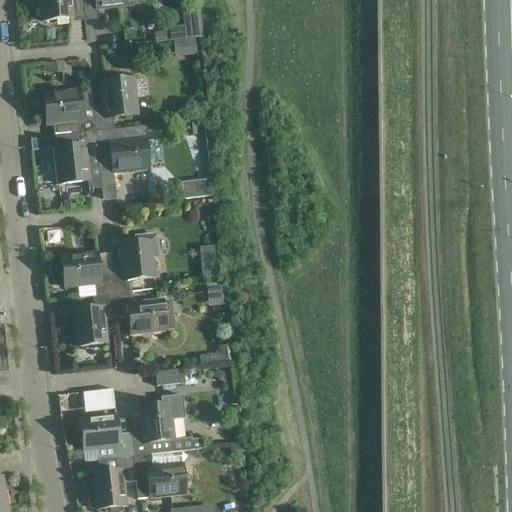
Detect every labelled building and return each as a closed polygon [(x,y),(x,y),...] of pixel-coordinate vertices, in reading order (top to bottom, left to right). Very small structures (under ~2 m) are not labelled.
[(39,0),(42,23),(72,20),(69,0),(39,0)] [(94,0),(95,11),(131,7),(130,0),(94,0)] [(169,32),(154,34),(155,44),(170,42),(169,32)] [(193,40),(185,41),(187,56),(195,55),(193,40)] [(63,73),(62,64),(47,66),(48,75),(63,73)] [(105,108),(92,109),(95,134),(114,131),(113,123),(136,120),(134,99),(142,98),(145,94),(144,84),(140,81),(132,82),(132,81),(102,84),(105,108)] [(78,92),(42,96),(46,126),(76,123),(77,135),(77,136),(95,134),(92,109),(90,93),(79,94),(78,92)] [(195,126),(187,126),(188,137),(196,136),(195,126)] [(114,131),(95,134),(98,157),(103,202),(114,201),(112,174),(148,170),(147,165),(160,164),(157,143),(145,145),(144,140),(143,128),(117,131),(114,131)] [(77,136),(53,138),(54,150),(58,186),(88,183),(86,159),(98,157),(95,134),(77,136)] [(183,186),(185,200),(213,197),(212,183),(183,186)] [(63,203),(64,212),(74,211),(73,202),(63,203)] [(39,203),(40,213),(49,213),(48,203),(39,203)] [(122,270),(110,272),(113,296),(131,294),(129,282),(134,281),(154,279),(152,261),(159,260),(157,237),(134,239),(135,245),(120,246),(121,257),(122,270)] [(79,257),(60,259),(64,289),(77,287),(78,300),(92,298),(113,296),(110,272),(109,257),(109,255),(96,256),(96,255),(79,257)] [(215,264),(200,266),(202,279),(217,278),(215,264)] [(131,294),(113,296),(116,320),(128,319),(130,336),(166,332),(165,324),(168,324),(171,320),(170,306),(166,303),(163,303),(162,301),(132,305),(131,294)] [(93,310),(72,313),(76,348),(106,345),(103,321),(116,320),(113,296),(92,298),(93,310)] [(218,355),(198,357),(199,369),(231,366),(229,346),(217,348),(218,355)] [(184,385),(182,371),(154,374),(156,388),(184,385)] [(115,403),(113,391),(92,393),(93,405),(115,403)] [(162,407),(139,409),(141,433),(130,435),(132,459),(150,457),(149,445),(153,444),(173,442),(170,421),(184,420),(182,398),(161,400),(162,407)] [(97,463),(132,459),(130,435),(117,436),(115,418),(79,422),(82,452),(95,450),(97,463)] [(203,450),(201,438),(188,440),(189,452),(203,450)] [(150,457),(132,459),(134,483),(136,501),(138,501),(138,499),(148,498),(149,499),(185,495),(181,465),(151,469),(150,457)] [(95,509),(95,511),(109,510),(109,511),(120,511),(121,511),(120,509),(125,508),(122,484),(134,483),(132,459),(97,463),(97,467),(115,466),(115,473),(91,475),(93,494),(90,495),(87,498),(88,508),(91,510),(95,509)]
